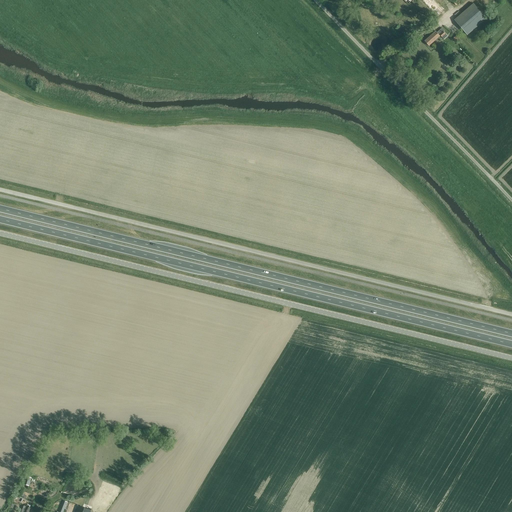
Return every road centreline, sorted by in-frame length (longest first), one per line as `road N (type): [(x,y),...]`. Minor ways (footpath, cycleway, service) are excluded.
road 1 (trunk): [(0,219),(511,346)]
road 2 (trunk): [(511,334),(0,208)]
road 3 (unclassified): [(511,313),(0,187)]
road 4 (unclassified): [(0,236),(511,360)]
road 5 (unclassified): [(314,0),(511,200)]
